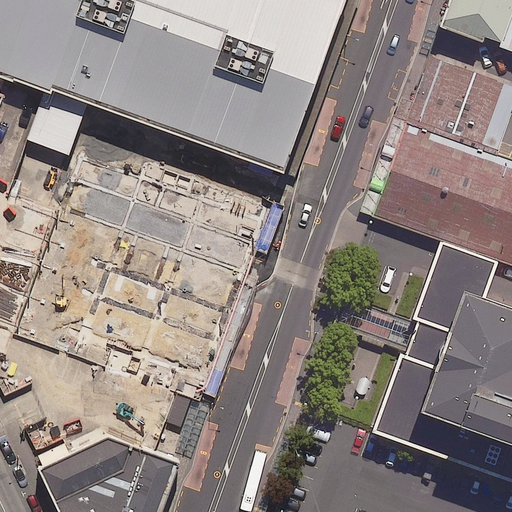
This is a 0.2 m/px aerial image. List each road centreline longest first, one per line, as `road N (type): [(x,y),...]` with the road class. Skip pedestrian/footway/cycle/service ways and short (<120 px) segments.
road 1 (tertiary): [(398,0),(212,511)]
road 2 (unknown): [(63,186),(46,257),(58,288),(78,301),(168,326),(179,320),(211,242)]
road 3 (unknown): [(63,186),(211,242)]
